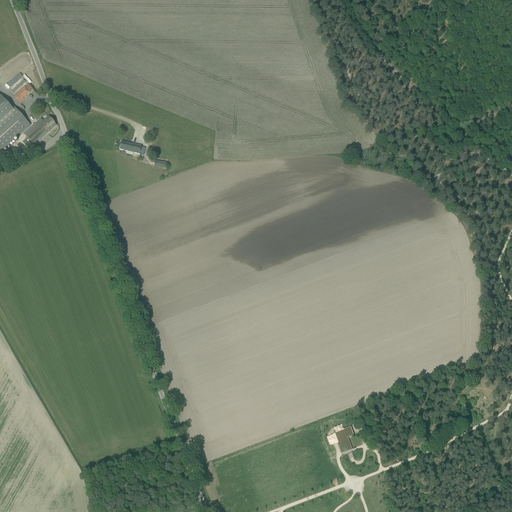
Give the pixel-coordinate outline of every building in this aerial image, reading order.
[(25,87),(14,97),(19,103),(23,99),(33,90),(28,85),(25,88),(25,87)] [(0,95),(0,153),(30,126),(29,125),(12,106),(11,108),(0,95)] [(24,134),(34,146),(56,126),(49,117),(43,121),(41,119),(24,134)] [(121,142),(119,150),(124,151),(140,154),(140,151),(142,147),(126,143),(121,142)] [(135,175),(151,178),(152,169),(137,167),(135,175)] [(350,427),(333,433),(341,454),(352,450),(348,438),(354,436),(350,427)]
